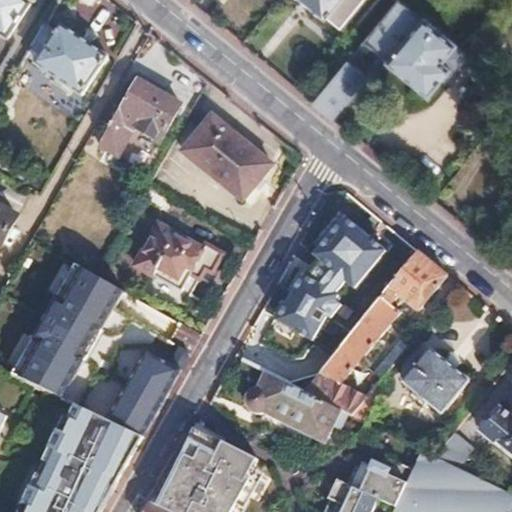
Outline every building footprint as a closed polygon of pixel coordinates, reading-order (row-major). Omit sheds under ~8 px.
[(20,0),(0,0),(0,34),(6,39),(29,6),(20,0)] [(299,0),(323,20),(325,17),(338,28),(361,0),(299,0)] [(395,2),(363,42),(389,62),(386,64),(428,99),(450,72),(442,65),(456,48),(423,20),(420,23),(395,2)] [(43,28),(30,51),(43,59),(37,69),(83,98),(107,59),(61,30),(56,37),(43,28)] [(347,61),(313,102),(334,120),(349,104),(344,100),(365,76),(347,61)] [(139,76),(99,146),(119,158),(135,130),(159,143),(180,106),(152,90),(154,85),(139,76)] [(214,117),(184,152),(245,202),(274,167),(214,117)] [(0,241),(1,242),(15,216),(0,207),(0,241)] [(161,225),(137,266),(192,297),(208,269),(215,272),(224,257),(209,248),(207,252),(161,225)] [(322,375),(307,393),(345,412),(355,417),(365,403),(370,397),(360,392),(364,386),(356,383),(353,389),(344,384),(401,314),(392,306),(401,296),(420,311),(449,276),(421,253),(322,375)] [(69,274),(29,344),(61,362),(101,292),(69,274)] [(257,342),(243,362),(268,374),(307,393),(322,375),(296,361),(303,349),(307,352),(312,343),(324,349),(337,324),(294,301),(281,326),(292,332),(280,354),(257,342)] [(461,328),(467,344),(485,337),(479,321),(461,328)] [(0,329),(0,358),(13,336),(0,329)] [(248,337),(236,358),(243,362),(257,342),(248,337)] [(434,351),(408,385),(446,415),(472,381),(434,351)] [(249,395),(248,401),(249,408),(253,413),(258,415),(265,415),(270,412),(330,441),(345,412),(307,393),(268,374),(260,389),(254,391),(249,395)] [(370,397),(365,403),(374,411),(380,404),(376,400),(381,393),(377,389),(370,397)] [(511,415),(503,407),(483,431),(511,454),(511,415)] [(28,511),(101,511),(144,438),(85,409),(77,423),(71,434),(65,431),(24,506),(29,510),(28,511)] [(72,419),(65,431),(71,434),(77,423),(72,419)] [(456,434),(438,458),(448,463),(461,469),(476,451),(456,434)] [(176,464),(154,503),(173,511),(237,511),(259,475),(255,473),(260,464),(227,444),(224,450),(200,436),(189,457),(191,458),(185,469),(176,464)] [(425,451),(419,463),(443,474),(448,463),(438,458),(425,451)] [(396,511),(416,470),(397,461),(393,469),(386,466),(376,461),(373,467),(366,464),(355,487),(340,480),(331,498),(332,499),(326,511),(396,511)] [(173,511),(154,503),(148,511),(173,511)]
